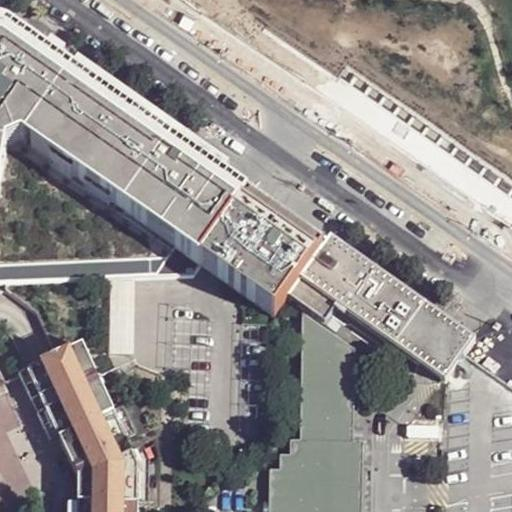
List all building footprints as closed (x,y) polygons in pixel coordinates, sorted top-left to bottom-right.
[(0,284),(195,277),(201,268),(249,200),(241,194),(226,183),(221,190),(206,179),(211,173),(188,156),(183,163),(168,152),(173,146),(150,129),(145,136),(130,125),(135,119),(112,102),(107,109),(92,98),(97,92),(88,85),(83,92),(68,81),(73,75),(61,66),(56,73),(42,63),(47,56),(12,31),(9,29),(5,27),(1,26),(0,26),(0,284)] [(56,73),(61,66),(66,60),(51,50),(47,56),(42,63),(56,73)] [(73,75),(68,81),(83,92),(88,85),(97,92),(92,98),(107,109),(112,102),(116,96),(78,68),(73,75)] [(130,125),(145,136),(150,129),(154,123),(140,112),(135,119),(130,125)] [(168,152),(183,163),(188,156),(192,150),(178,139),(173,146),(168,152)] [(211,173),(206,179),(221,190),(226,183),(230,177),(215,166),(211,173)] [(261,208),(249,200),(201,268),(214,278),(275,321),(289,300),(322,251),(261,208)] [(322,251),(289,300),(325,325),(337,308),(432,374),(446,385),(476,342),(461,332),(330,240),(322,251)] [(270,511),(362,511),(364,444),(354,444),(356,353),(336,353),(337,338),(314,323),(303,323),(302,443),(292,443),(291,459),(281,458),(281,473),(271,473),(270,511)] [(138,511),(139,507),(140,465),(117,416),(85,346),(42,367),(30,373),(48,410),(63,441),(80,478),(79,506),(79,511),(138,511)] [(21,377),(38,415),(48,410),(30,373),(21,377)] [(48,410),(38,415),(52,445),(63,441),(48,410)] [(140,465),(139,507),(149,507),(151,464),(126,411),(117,416),(140,465)]
